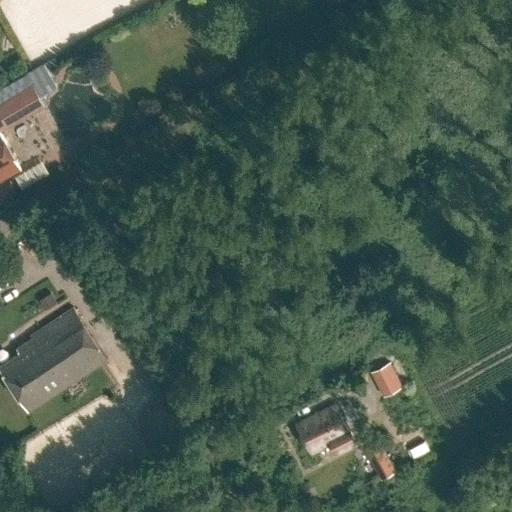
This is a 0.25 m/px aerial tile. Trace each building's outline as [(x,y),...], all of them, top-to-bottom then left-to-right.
[(78,0),(86,17),(124,0),(78,0)] [(0,96),(0,116),(7,128),(44,105),(38,96),(48,90),(41,78),(12,95),(10,91),(0,96)] [(0,179),(20,168),(0,132),(0,179)] [(40,300),(46,311),(59,303),(52,292),(40,300)] [(19,353),(0,365),(0,368),(3,373),(2,374),(16,396),(18,395),(27,409),(103,361),(106,358),(73,307),(30,335),(31,337),(16,347),(19,353)] [(370,366),(379,388),(398,380),(389,359),(370,366)] [(329,441),(335,452),(355,442),(349,431),(334,403),(300,421),(302,426),(297,429),(309,452),(329,441)] [(374,437),(359,445),(378,480),(393,472),(374,437)]
